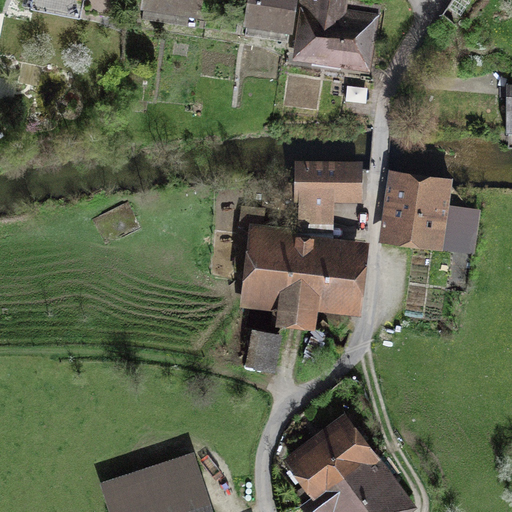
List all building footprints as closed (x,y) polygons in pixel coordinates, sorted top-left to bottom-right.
[(33,0),(32,8),(78,18),(81,0),(33,0)] [(145,0),(142,20),(195,28),(199,0),(145,0)] [(249,0),(244,36),(287,43),(294,0),(249,0)] [(341,17),(343,0),(300,0),(299,9),(304,10),(297,53),(363,64),(370,22),(341,17)] [(330,220),(330,194),(356,194),(356,167),(305,167),(305,194),(302,194),(302,220),(330,220)] [(432,177),(401,172),(392,235),(423,239),(432,177)] [(105,246),(141,228),(128,200),(92,218),(105,246)] [(244,207),(236,270),(250,271),(248,290),(277,293),(274,320),(311,324),(314,297),(348,301),(354,253),(296,247),(298,229),(261,225),(263,209),(244,207)] [(446,209),(442,238),(474,242),(478,218),(474,213),(446,209)] [(248,364),(273,368),(279,334),(254,330),(248,364)] [(308,511),(390,511),(402,503),(343,425),(296,460),(317,489),(313,492),(316,496),(303,506),(308,511)] [(113,511),(209,511),(199,481),(113,510),(113,511)]
